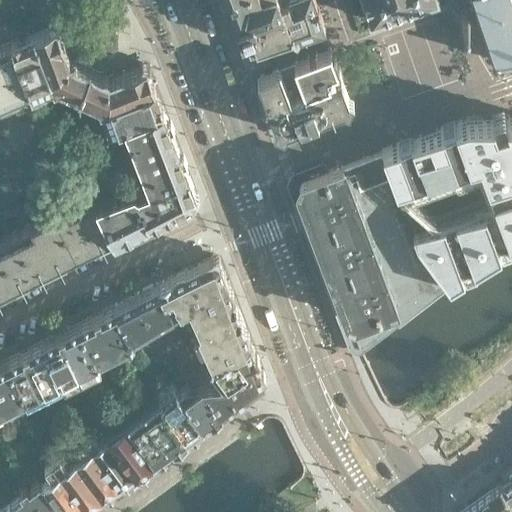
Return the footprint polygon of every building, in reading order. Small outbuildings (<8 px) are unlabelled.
[(277,0),(229,0),(235,14),(235,17),(238,16),(237,15),(239,15),(277,0)] [(291,30),(280,0),(277,0),(239,15),(242,23),(243,23),(251,43),(291,30)] [(324,25),(319,10),(315,0),(280,0),(291,30),(293,35),(324,25)] [(364,0),(370,16),(369,16),(370,18),(371,19),(373,18),(372,17),(392,11),(392,12),(393,11),(394,11),(394,10),(414,3),(414,4),(416,3),(423,0),(364,0)] [(511,0),(474,0),(476,4),(471,5),(468,8),(467,7),(466,7),(464,7),(463,7),(461,8),(460,9),(459,11),(459,12),(459,13),(459,15),(460,16),(461,17),(462,18),(463,18),(464,18),(466,18),(468,18),(469,17),(469,16),(470,15),(470,14),(470,13),(470,11),(474,9),(475,12),(478,10),(485,31),(482,32),(491,58),(494,57),(496,60),(499,59),(499,58),(511,53),(511,0)] [(69,56),(64,41),(63,41),(58,27),(58,26),(59,26),(61,23),(60,21),(51,18),(49,18),(48,21),(49,22),(48,22),(49,23),(35,29),(35,28),(32,30),(31,30),(52,82),(58,79),(78,88),(89,65),(76,59),(76,58),(75,57),(75,56),(74,56),(72,55),(71,56),(70,56),(69,56)] [(52,82),(31,30),(18,36),(17,36),(17,37),(12,39),(12,38),(11,39),(33,90),(37,88),(38,90),(51,85),(50,83),(52,82)] [(0,205),(80,165),(73,150),(76,148),(73,140),(68,128),(52,134),(48,126),(33,90),(11,39),(0,44),(0,205)] [(348,94),(330,46),(257,74),(278,130),(299,122),(300,124),(310,120),(309,118),(343,105),(348,108),(353,97),(348,94)] [(154,83),(148,67),(149,66),(151,64),(150,62),(141,58),(139,59),(138,62),(139,63),(109,74),(109,73),(108,72),(107,71),(106,70),(105,70),(104,70),(103,70),(102,71),(89,65),(78,88),(98,98),(100,104),(155,84),(155,83),(154,83)] [(163,106),(162,104),(162,105),(160,100),(160,99),(159,99),(154,85),(155,84),(100,104),(100,105),(95,107),(100,119),(105,117),(108,127),(112,125),(163,107),(162,106),(163,106)] [(175,138),(170,126),(173,125),(169,115),(166,116),(163,107),(112,125),(117,136),(128,132),(132,142),(120,146),(124,157),(175,138)] [(511,113),(467,116),(455,121),(453,116),(441,121),(443,125),(412,137),(411,137),(409,133),(397,138),(399,142),(382,148),(417,241),(449,283),(511,235),(511,113)] [(85,135),(76,115),(65,119),(68,128),(73,140),(85,135)] [(68,128),(65,119),(48,126),(52,134),(68,128)] [(187,170),(183,160),(186,159),(182,148),(179,150),(175,138),(124,157),(128,167),(139,162),(147,184),(187,170)] [(417,241),(416,240),(381,148),(324,170),(324,171),(304,178),(306,183),(305,183),(304,185),(304,186),(304,187),(304,188),(305,190),(306,191),(308,191),(309,191),(311,194),(310,195),(304,198),(308,209),(309,209),(321,243),(322,246),(325,255),(326,255),(361,351),(363,350),(449,283),(417,241)] [(194,199),(197,191),(194,189),(187,170),(147,184),(139,186),(137,187),(148,219),(150,218),(162,212),(163,211),(174,206),(176,205),(175,205),(189,198),(191,198),(194,199)] [(148,219),(137,187),(139,186),(131,184),(95,197),(113,236),(122,232),(124,235),(136,229),(134,226),(148,219)] [(113,236),(95,197),(95,196),(70,209),(67,203),(30,221),(53,266),(67,259),(65,255),(97,239),(99,243),(113,236)] [(53,266),(30,221),(11,231),(9,229),(8,228),(6,226),(4,225),(1,225),(0,224),(0,292),(29,278),(28,274),(37,269),(39,273),(53,266)] [(191,287),(224,270),(224,269),(223,269),(219,259),(220,258),(219,256),(219,255),(219,254),(219,253),(218,252),(217,251),(216,251),(215,251),(214,251),(213,252),(212,253),(210,255),(200,260),(200,259),(197,261),(187,266),(185,267),(183,267),(181,267),(179,267),(177,268),(175,269),(174,271),(173,272),(172,273),(161,279),(166,289),(173,286),(180,301),(194,294),(191,287)] [(238,308),(233,293),(233,291),(233,290),(233,289),(233,287),(232,286),(231,283),(230,282),(229,281),(228,280),(224,270),(191,287),(194,294),(180,301),(181,302),(180,308),(177,310),(188,333),(198,328),(238,308)] [(180,308),(181,302),(180,301),(173,286),(166,289),(161,279),(152,284),(138,291),(145,305),(147,304),(155,320),(151,321),(158,335),(167,330),(161,318),(177,310),(180,308)] [(155,320),(147,304),(145,305),(138,291),(134,293),(120,300),(114,303),(131,338),(136,346),(158,335),(151,321),(155,320)] [(131,338),(114,303),(114,302),(78,320),(96,355),(131,338)] [(245,324),(244,323),(238,308),(198,328),(202,335),(188,342),(193,352),(207,345),(211,354),(249,335),(249,336),(249,334),(249,332),(249,330),(248,328),(248,327),(246,325),(245,324)] [(96,355),(78,320),(42,338),(60,374),(96,356),(96,355)] [(265,371),(263,365),(260,364),(257,357),(259,354),(257,349),(254,348),(250,340),(249,336),(249,335),(211,354),(200,360),(212,377),(202,378),(223,407),(237,397),(238,396),(241,397),(246,393),(247,390),(265,377),(264,374),(265,371)] [(60,374),(42,338),(6,356),(24,392),(60,374)] [(0,404),(24,392),(6,356),(0,359),(0,404)] [(223,407),(202,378),(192,385),(181,369),(170,374),(175,382),(203,421),(213,414),(216,415),(220,411),(221,408),(223,407)] [(204,422),(203,421),(175,382),(159,393),(187,433),(204,422)] [(188,433),(187,433),(159,393),(143,405),(171,444),(171,445),(188,433)] [(171,444),(143,405),(127,416),(155,456),(171,444)] [(155,456),(127,416),(106,431),(107,432),(134,471),(147,461),(151,463),(154,460),(154,457),(155,456)] [(134,471),(107,432),(99,438),(92,429),(84,435),(118,482),(134,471)] [(118,482),(84,435),(76,441),(82,450),(74,456),(102,494),(118,482)] [(30,454),(39,447),(34,441),(25,447),(30,454)] [(15,459),(23,454),(17,445),(0,454),(0,456),(5,462),(13,456),(15,459)] [(102,494),(74,456),(66,461),(55,446),(47,452),(52,459),(86,506),(102,494)] [(77,511),(86,506),(52,459),(47,452),(38,458),(50,474),(42,479),(65,511),(77,511)] [(511,473),(500,482),(511,498),(511,473)] [(65,511),(42,479),(40,477),(28,486),(26,483),(21,486),(40,511),(65,511)] [(511,511),(511,498),(500,482),(456,511),(511,511)] [(40,511),(21,486),(17,489),(20,492),(8,501),(15,511),(40,511)] [(15,511),(8,501),(0,506),(0,511),(15,511)]
